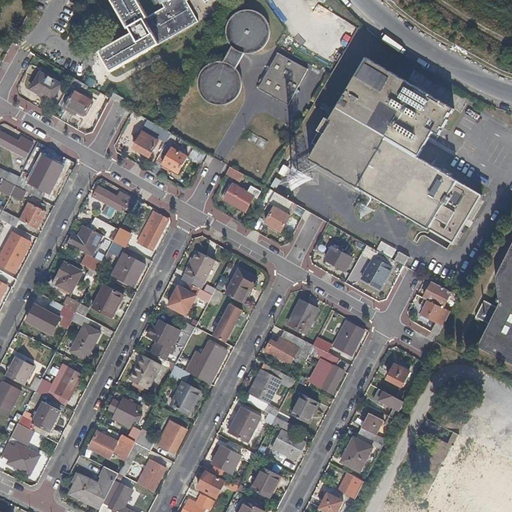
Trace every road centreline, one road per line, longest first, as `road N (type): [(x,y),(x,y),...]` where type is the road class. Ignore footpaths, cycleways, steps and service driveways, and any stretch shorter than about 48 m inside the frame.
road 1 (residential): [(43,505),(190,211)]
road 2 (residential): [(163,511),(291,270)]
road 3 (residential): [(387,325),(289,511)]
road 4 (residential): [(0,337),(89,159)]
road 5 (unclassified): [(511,93),(452,67),(361,0)]
